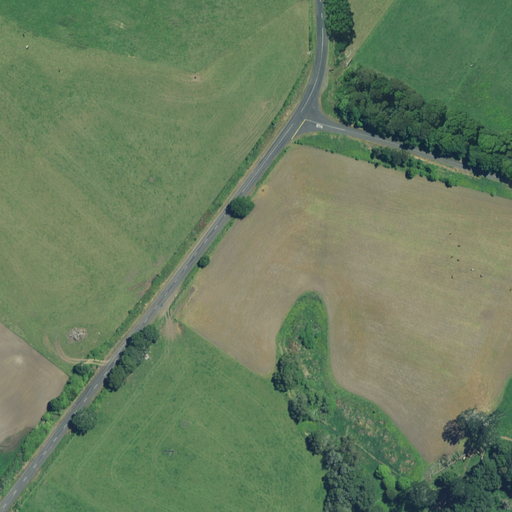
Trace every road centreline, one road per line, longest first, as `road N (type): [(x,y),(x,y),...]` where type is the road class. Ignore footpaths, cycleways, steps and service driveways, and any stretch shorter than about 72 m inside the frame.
road 1 (unclassified): [(0,510),(298,115)]
road 2 (unclassified): [(298,115),(511,182)]
road 3 (unclassified): [(298,115),(321,60),(321,0)]
